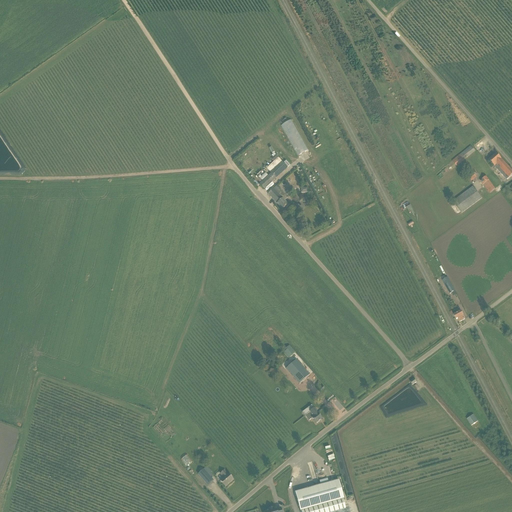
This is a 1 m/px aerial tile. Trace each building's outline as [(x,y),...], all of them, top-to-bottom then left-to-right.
[(291,121),(281,126),(298,156),(308,150),(291,121)] [(464,160),(471,154),(475,151),(471,146),(452,162),(456,167),(464,161),(464,160)] [(489,160),(507,181),(511,175),(511,171),(501,160),(496,154),(489,160)] [(476,177),(473,172),(467,176),(471,181),(476,177)] [(264,190),(276,179),(271,174),(259,185),(264,190)] [(483,186),(483,185),(489,181),(486,177),(480,181),(483,186)] [(268,195),(282,210),(288,205),(285,201),(287,198),(277,186),(268,195)] [(482,199),(473,187),(453,201),(462,214),(482,199)] [(442,281),(450,294),(455,291),(448,278),(442,281)] [(460,322),(465,320),(463,316),(461,312),(454,316),(456,320),(458,319),(460,322)] [(296,361),(286,370),(299,385),(309,376),(296,361)] [(322,420),(314,409),(310,412),(313,417),(311,418),(316,424),(322,420)] [(472,426),(477,422),(473,416),(468,420),(472,426)] [(207,486),(213,481),(211,478),(213,476),(210,473),(208,475),(204,470),(198,474),(207,486)] [(225,487),(233,481),(224,470),(220,474),(223,478),(220,481),(225,487)] [(300,511),(301,511),(344,500),(338,481),(295,493),(300,511)] [(301,511),(347,511),(344,500),(301,511)]
